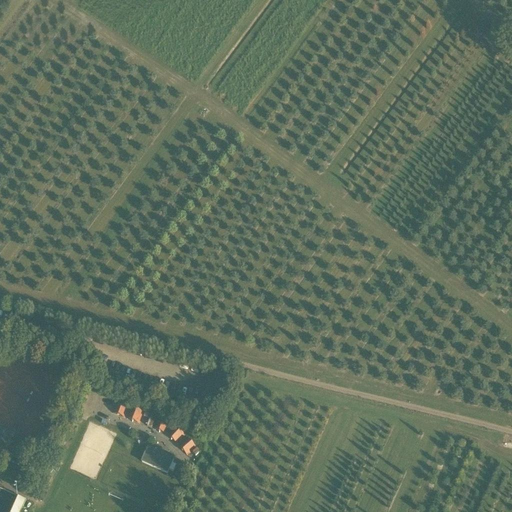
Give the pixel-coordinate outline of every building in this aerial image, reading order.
[(112,414),(125,418),(129,407),(116,402),(112,414)] [(126,419),(139,424),(143,413),(130,408),(126,419)] [(147,427),(151,429),(156,418),(151,416),(147,427)] [(153,429),(166,435),(170,423),(157,418),(153,429)] [(0,448),(4,450),(12,433),(0,427),(0,448)] [(167,435),(177,445),(185,436),(175,427),(167,435)] [(178,446),(187,457),(196,449),(187,438),(178,446)] [(141,463),(167,474),(169,470),(171,464),(173,460),(148,448),(141,463)] [(21,511),(26,502),(18,499),(11,511),(21,511)]
